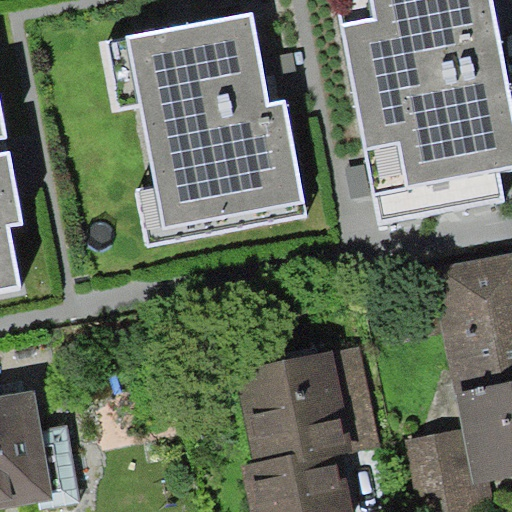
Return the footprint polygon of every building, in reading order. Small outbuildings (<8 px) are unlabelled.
[(335,0),(379,225),(504,200),(498,171),(511,167),(511,100),(501,42),(493,0),(335,0)] [(264,69),(253,12),(99,40),(113,111),(140,105),(155,187),(136,191),(147,245),(307,216),(286,98),(270,101),(264,69)] [(0,291),(21,287),(10,226),(24,224),(10,152),(0,153),(0,138),(7,137),(3,116),(0,99),(0,291)] [(511,251),(431,267),(463,429),(473,483),(487,481),(511,475),(511,251)] [(359,345),(235,371),(254,462),(242,465),(251,511),(353,511),(341,454),(380,446),(359,345)] [(0,395),(0,508),(11,506),(38,501),(53,499),(41,430),(34,390),(0,395)] [(66,425),(41,430),(53,499),(38,501),(40,509),(79,502),(66,425)] [(473,483),(463,429),(405,440),(418,511),(488,511),(493,511),(487,481),(473,483)]
